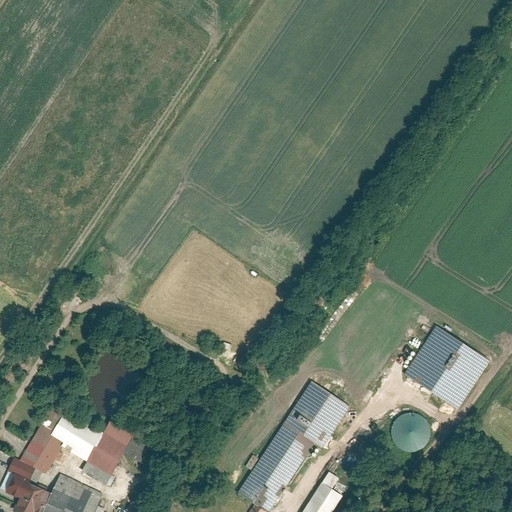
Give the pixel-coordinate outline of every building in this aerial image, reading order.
[(491,361),(437,326),(405,375),(458,410),(491,361)] [(254,506),(262,511),(271,511),(314,445),(322,450),(349,409),(311,385),(239,497),(254,506)] [(393,428),(392,435),(394,441),(398,446),(403,450),(409,452),(416,452),(422,449),(427,445),(430,440),(432,433),(431,427),(428,421),(423,417),(418,414),(411,413),(405,414),(399,417),(395,422),(393,428)] [(21,463),(38,472),(47,477),(63,449),(112,478),(125,454),(141,464),(151,446),(111,423),(105,437),(67,415),(55,434),(42,427),(21,463)] [(252,469),(258,458),(251,455),(246,466),(252,469)] [(17,477),(33,483),(38,472),(21,463),(16,460),(10,475),(17,477)] [(322,486),(332,493),(340,481),(330,475),(322,486)] [(44,511),(52,496),(31,488),(33,483),(17,477),(8,495),(22,503),(16,511),(44,511)] [(94,511),(102,496),(60,477),(52,496),(44,511),(94,511)] [(332,493),(322,486),(305,511),(334,511),(342,499),(332,493)]
